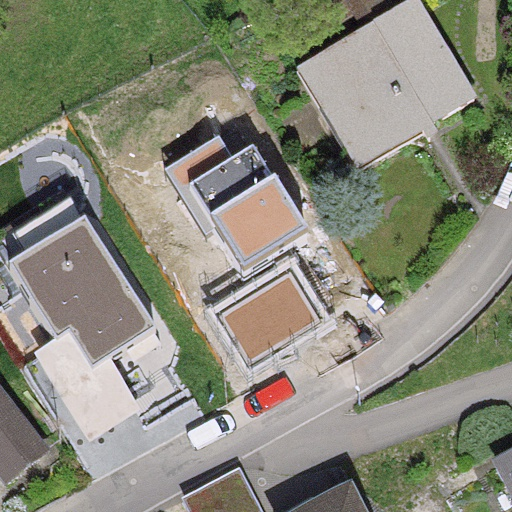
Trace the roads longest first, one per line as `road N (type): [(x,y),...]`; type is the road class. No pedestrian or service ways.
road 1 (residential): [(511,220),(438,318),(248,434)]
road 2 (residential): [(511,383),(312,454),(248,434)]
road 3 (residential): [(248,434),(96,511)]
